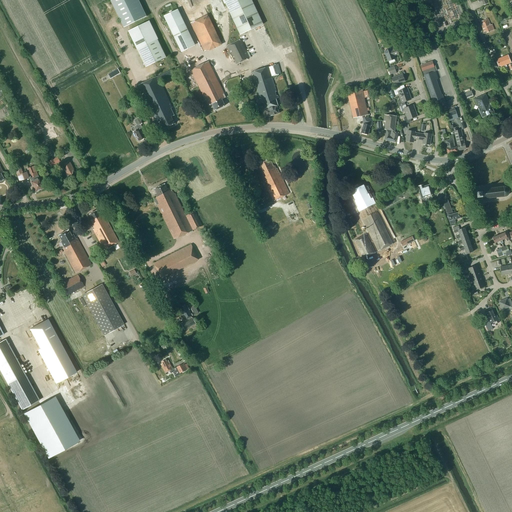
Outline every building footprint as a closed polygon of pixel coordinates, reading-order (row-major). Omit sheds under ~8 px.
[(139,0),(111,0),(124,28),(147,16),(139,0)] [(224,0),(240,35),(264,24),(252,0),(224,0)] [(164,16),(182,52),(196,45),(178,9),(164,16)] [(204,51),(206,51),(210,51),(223,45),(208,15),(191,23),(204,51)] [(494,30),(492,25),(491,26),(488,19),(480,22),(484,32),(486,31),(487,33),(494,30)] [(166,58),(148,22),(128,32),(146,68),(166,58)] [(258,28),(267,53),(276,49),(268,25),(258,28)] [(242,39),(228,46),(237,64),(252,57),(249,51),(247,52),(242,39)] [(399,54),(397,48),(392,50),(392,49),(385,51),(388,61),(395,59),(394,56),(399,54)] [(508,56),(499,60),(499,61),(498,62),(499,66),(501,65),(501,66),(511,63),(508,56)] [(226,97),(208,61),(190,70),(205,100),(206,99),(209,105),(212,104),(215,111),(224,106),(221,99),(226,97)] [(427,63),(421,65),(424,75),(436,109),(437,109),(438,112),(448,109),(447,108),(445,102),(444,100),(444,97),(443,95),(442,95),(438,85),(436,80),(438,79),(438,78),(436,72),(432,61),(427,63)] [(281,74),(278,64),(252,72),(260,99),(262,98),(265,109),(264,110),(266,117),(279,113),(277,106),(278,106),(276,99),(278,98),(272,77),(281,74)] [(110,79),(121,74),(118,69),(108,75),(110,79)] [(174,75),(172,70),(157,77),(138,86),(155,120),(156,120),(158,124),(161,122),(164,129),(175,124),(172,117),(174,116),(171,109),(172,108),(160,82),(174,75)] [(405,82),(402,75),(392,78),(395,85),(405,82)] [(400,97),(409,94),(407,88),(400,91),(399,88),(394,90),(396,95),(399,94),(400,97)] [(347,94),(353,119),(368,115),(362,90),(347,94)] [(404,102),(411,100),(409,94),(400,97),(401,100),(398,102),(400,107),(405,105),(404,102)] [(494,112),(490,103),(486,94),(475,99),(479,108),(478,108),(482,117),(494,112)] [(405,105),(400,107),(402,112),(405,111),(406,114),(415,111),(413,105),(406,108),(405,105)] [(415,111),(406,114),(407,117),(404,119),(406,124),(412,122),(411,119),(417,117),(415,111)] [(385,139),(396,142),(399,133),(395,132),(397,116),(385,115),(384,122),(386,122),(385,130),(388,130),(385,139)] [(146,136),(145,134),(146,133),(144,129),(142,129),(140,125),(145,122),(142,116),(134,121),(137,126),(134,127),(136,131),(133,132),(136,138),(137,137),(139,141),(144,139),(144,138),(146,136)] [(370,125),(372,125),(373,120),(364,117),(363,123),(364,123),(362,133),(368,135),(370,125)] [(460,130),(457,130),(457,128),(454,129),(454,131),(456,137),(459,150),(466,148),(463,136),(461,136),(460,130)] [(419,139),(420,134),(415,133),(415,132),(408,130),(406,141),(414,142),(414,139),(419,139)] [(420,134),(419,139),(423,140),(423,143),(430,145),(432,134),(424,133),(424,134),(420,134)] [(457,152),(456,146),(455,146),(453,135),(450,136),(451,139),(445,141),(446,149),(447,149),(448,154),(457,152)] [(50,152),(53,158),(56,156),(53,150),(54,149),(51,145),(41,150),(44,155),(50,152)] [(289,193),(277,168),(276,169),(275,166),(274,167),(271,161),(270,162),(267,156),(258,161),(261,166),(259,167),(261,171),(260,172),(274,201),(289,193)] [(58,157),(48,161),(51,166),(60,162),(58,157)] [(75,176),(73,171),(74,171),(69,161),(61,165),(68,180),(75,176)] [(31,182),(35,192),(43,188),(39,179),(37,175),(30,178),(31,182)] [(157,205),(174,240),(203,226),(195,211),(186,216),(175,194),(174,194),(173,191),(172,192),(170,188),(168,189),(165,184),(154,189),(157,194),(155,194),(157,198),(154,199),(157,205)] [(424,198),(432,195),(433,195),(431,190),(430,185),(424,187),(423,185),(418,187),(420,192),(419,192),(422,199),(424,198)] [(505,186),(504,186),(481,189),(481,191),(477,192),(477,198),(482,197),(482,199),(506,196),(507,196),(507,195),(508,195),(508,194),(509,194),(509,193),(509,192),(509,191),(509,190),(509,189),(508,189),(508,188),(507,187),(506,187),(505,187),(505,186)] [(357,200),(356,201),(359,207),(357,208),(378,252),(396,243),(378,207),(376,208),(375,204),(376,204),(373,197),(371,198),(369,194),(366,195),(363,188),(354,192),(357,200)] [(461,218),(459,212),(453,214),(450,205),(448,200),(443,202),(444,205),(446,212),(446,213),(447,213),(448,215),(450,225),(456,223),(455,220),(461,218)] [(118,242),(106,218),(104,219),(102,214),(100,216),(97,210),(89,214),(92,220),(90,220),(93,225),(92,226),(94,229),(93,230),(103,250),(118,242)] [(459,232),(460,235),(460,236),(467,234),(465,228),(460,230),(458,226),(453,228),(455,234),(459,232)] [(71,236),(68,230),(58,235),(62,241),(60,242),(64,248),(63,248),(64,251),(63,252),(75,274),(91,265),(77,239),(76,239),(73,235),(71,236)] [(501,241),(502,240),(506,239),(507,241),(509,240),(508,238),(507,238),(505,233),(499,235),(501,241)] [(362,260),(377,252),(369,234),(353,241),(362,260)] [(460,236),(460,235),(456,237),(457,239),(461,238),(462,241),(462,242),(469,240),(467,234),(460,236)] [(501,241),(499,235),(493,238),(495,243),(500,241),(501,244),(503,243),(502,240),(501,241)] [(402,247),(414,241),(412,237),(400,242),(402,247)] [(463,244),(464,247),(464,248),(471,246),(469,240),(462,242),(462,241),(458,243),(459,245),(463,244)] [(195,244),(156,260),(163,276),(202,261),(195,244)] [(464,248),(464,247),(460,249),(461,251),(465,250),(466,254),(473,252),(471,246),(464,248)] [(123,254),(117,258),(122,266),(128,262),(123,254)] [(470,274),(479,271),(477,266),(468,269),(470,274)] [(472,280),(481,276),(479,271),(470,274),(472,280)] [(84,287),(78,275),(60,285),(66,296),(84,287)] [(473,285),(483,282),(481,276),(472,280),(473,285)] [(483,282),(473,285),(475,290),(485,287),(483,282)] [(124,325),(103,284),(83,295),(105,336),(124,325)] [(83,299),(80,301),(86,311),(88,309),(83,299)] [(511,307),(511,304),(511,301),(510,300),(507,301),(507,299),(499,302),(502,310),(510,307),(510,308),(511,307)] [(192,318),(191,317),(192,316),(187,306),(186,307),(185,305),(180,307),(181,309),(180,309),(186,320),(187,319),(187,321),(182,324),(185,329),(196,323),(193,318),(192,318)] [(500,322),(497,315),(495,316),(492,310),(486,314),(488,318),(483,321),(488,331),(493,328),(490,323),(494,322),(495,324),(500,322)] [(47,317),(47,318),(29,327),(41,349),(58,380),(76,370),(47,317)] [(0,370),(7,384),(19,405),(37,395),(25,374),(6,339),(0,341),(0,370)] [(163,364),(161,365),(166,373),(170,371),(173,369),(168,361),(167,362),(166,360),(162,362),(163,364)] [(173,369),(170,371),(171,373),(173,372),(176,377),(181,375),(180,373),(190,368),(187,363),(185,364),(184,363),(173,369)] [(73,442),(48,397),(23,411),(47,456),(73,442)]
